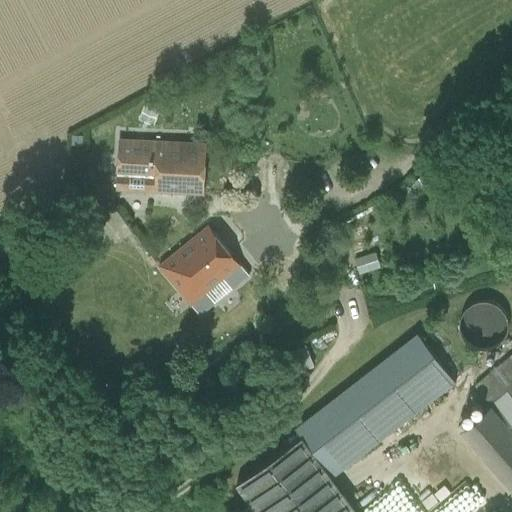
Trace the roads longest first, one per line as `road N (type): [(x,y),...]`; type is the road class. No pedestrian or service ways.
road 1 (track): [(137,203),(211,207),(283,224),(332,208),(452,143),(511,98)]
road 2 (track): [(197,490),(290,422),(341,354),(346,313),(303,218)]
